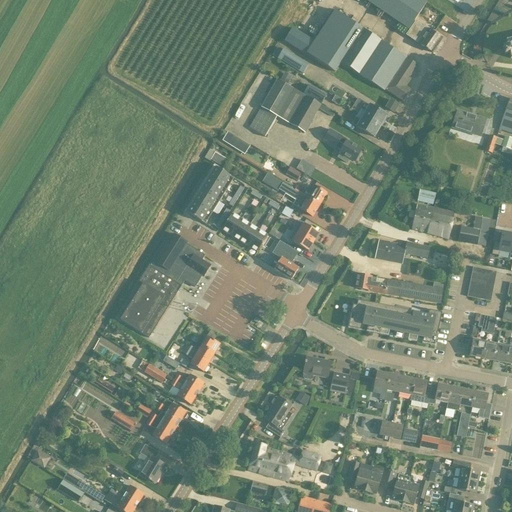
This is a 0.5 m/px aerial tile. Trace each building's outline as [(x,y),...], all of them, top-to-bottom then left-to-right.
[(364,0),(408,30),(426,3),(421,0),(364,0)] [(334,72),(341,63),(362,30),(334,12),(313,43),(306,55),(334,72)] [(436,46),(441,39),(416,22),(406,35),(432,53),(433,51),(435,51),(437,48),(436,46)] [(306,55),(313,43),(292,29),(284,41),(306,55)] [(384,91),(385,90),(406,58),(362,30),(341,63),(384,91)] [(511,39),(507,40),(505,40),(507,46),(502,47),(503,51),(504,54),(508,53),(510,59),(511,58),(511,57),(511,39)] [(278,60),(304,75),(309,66),(283,51),(278,60)] [(419,67),(406,58),(385,90),(403,102),(410,91),(405,87),(419,67)] [(284,74),(280,82),(287,86),(292,79),(284,74)] [(320,105),(304,96),(287,86),(280,82),(277,80),(249,128),(265,137),(277,117),(304,133),(320,105)] [(304,96),(320,105),(326,96),(309,87),(304,96)] [(340,88),(332,100),(338,103),(345,91),(340,88)] [(358,99),(352,110),(358,113),(380,127),(387,116),(369,106),(358,99)] [(511,99),(510,99),(499,129),(511,133),(511,99)] [(393,113),(398,105),(390,100),(385,108),(393,113)] [(480,136),(485,120),(458,112),(453,128),(480,136)] [(357,127),(374,138),(380,127),(358,113),(355,118),(360,121),(357,127)] [(330,130),(324,140),(341,150),(339,153),(340,153),(337,158),(347,164),(350,159),(355,162),(355,161),(356,161),(360,156),(359,155),(361,150),(347,142),(347,140),(330,130)] [(222,141),(245,155),(250,146),(228,132),(222,141)] [(492,154),(497,138),(490,136),(485,151),(492,154)] [(511,144),(511,138),(506,136),(502,146),(510,149),(511,144)] [(211,160),(225,168),(229,161),(215,153),(211,160)] [(302,160),(297,169),(310,177),(315,168),(302,160)] [(216,168),(208,179),(227,190),(234,179),(216,168)] [(286,175),(297,181),(301,174),(290,168),(286,175)] [(226,191),(227,190),(208,179),(201,190),(220,202),(226,191)] [(295,191),(282,184),(279,190),(296,200),(293,204),(301,209),(301,210),(313,217),(319,206),(295,191)] [(297,186),(295,191),(319,206),(326,194),(314,187),(310,194),(297,186)] [(220,202),(201,190),(194,202),(212,213),(220,202)] [(417,201),(433,204),(435,195),(420,191),(417,201)] [(205,225),(212,213),(194,202),(187,213),(205,225)] [(219,214),(224,204),(220,202),(214,212),(219,214)] [(412,230),(427,234),(433,209),(417,205),(412,230)] [(284,209),(282,214),(289,218),(293,211),(286,207),(284,209)] [(454,214),(433,209),(427,234),(448,239),(454,214)] [(232,214),(222,230),(231,236),(241,219),(232,214)] [(231,236),(239,241),(250,225),(241,219),(231,236)] [(488,228),(489,220),(481,219),(479,230),(461,227),(458,242),(484,246),(488,228)] [(303,224),(298,232),(298,233),(314,243),(319,234),(303,224)] [(248,247),(259,230),(250,225),(239,241),(248,247)] [(248,247),(257,253),(268,236),(259,230),(248,247)] [(298,233),(298,232),(294,230),(288,240),(308,252),(314,243),(298,233)] [(494,241),(492,255),(498,256),(499,251),(509,253),(511,240),(511,234),(502,233),(500,243),(494,241)] [(121,321),(149,339),(185,281),(195,288),(202,277),(204,278),(211,266),(202,261),(205,256),(187,245),(188,243),(174,235),(173,236),(170,234),(139,282),(143,285),(121,321)] [(379,240),(375,259),(402,265),(404,254),(423,258),(425,247),(406,243),(406,246),(379,240)] [(291,264),(294,259),(276,247),(273,253),(281,259),(274,270),(291,281),(292,280),(293,280),(297,274),(296,274),(299,269),(291,264)] [(295,257),(298,253),(291,249),(289,253),(295,257)] [(473,268),(472,273),(483,276),(484,270),(473,268)] [(484,270),(483,276),(495,278),(496,272),(484,270)] [(470,279),(482,282),(483,276),(472,273),(470,279)] [(355,288),(362,289),(361,290),(367,291),(367,290),(369,291),(368,291),(385,294),(385,295),(440,304),(443,290),(387,280),(387,285),(375,283),(376,278),(371,278),(371,277),(358,275),(355,288)] [(495,278),(483,276),(482,282),(494,284),(495,278)] [(467,297),(479,299),(481,287),(469,285),(467,297)] [(493,290),(481,287),(479,299),(491,302),(493,290)] [(435,347),(442,313),(429,311),(427,319),(379,308),(379,305),(357,302),(356,306),(353,305),(351,314),(354,315),(353,320),(350,319),(348,328),(388,337),(389,331),(395,332),(394,338),(402,340),(403,334),(409,335),(408,341),(416,343),(417,337),(423,338),(422,344),(435,347)] [(193,312),(204,320),(208,315),(197,307),(193,312)] [(481,332),(487,333),(490,317),(480,315),(478,327),(482,328),(481,332)] [(496,319),(490,317),(487,333),(493,335),(496,319)] [(193,335),(190,339),(202,346),(215,354),(220,344),(207,337),(204,342),(193,335)] [(481,359),(485,343),(473,340),(470,356),(481,359)] [(497,345),(485,343),(481,359),(493,361),(497,345)] [(215,354),(202,346),(198,351),(187,344),(185,348),(209,363),(215,354)] [(509,348),(497,345),(493,361),(505,364),(509,348)] [(209,363),(185,348),(182,352),(193,360),(190,364),(203,372),(209,363)] [(163,362),(177,369),(180,364),(166,356),(163,362)] [(328,379),(331,363),(308,358),(304,374),(303,377),(304,379),(311,381),(313,379),(313,376),(328,379)] [(144,373),(162,384),(167,376),(149,365),(144,373)] [(387,391),(390,375),(378,372),(374,388),(387,391)] [(332,387),(347,390),(349,376),(335,373),(332,387)] [(177,375),(174,380),(179,383),(181,380),(182,378),(177,375)] [(179,383),(197,394),(204,383),(191,375),(186,383),(181,380),(179,383)] [(402,378),(390,375),(387,391),(399,393),(402,381),(402,378)] [(411,396),(415,380),(402,378),(402,381),(399,393),(411,396)] [(176,388),(179,383),(174,380),(170,385),(176,388)] [(428,405),(429,404),(432,388),(426,387),(427,383),(415,380),(411,396),(410,401),(428,405)] [(179,383),(176,388),(181,392),(177,397),(191,405),(192,405),(194,405),(196,401),(196,400),(195,399),(197,394),(179,383)] [(448,403),(451,387),(439,385),(438,390),(432,388),(429,404),(434,405),(435,401),(448,403)] [(463,390),(451,387),(448,403),(446,409),(458,411),(459,406),(463,390)] [(471,409),(475,392),(463,390),(459,406),(471,409)] [(301,392),(296,399),(305,405),(310,398),(301,392)] [(488,395),(475,392),(471,409),(479,410),(478,418),(489,420),(492,405),(486,404),(488,395)] [(278,399),(276,398),(275,398),(272,403),(272,404),(274,405),(264,419),(270,422),(266,428),(280,438),(284,432),(282,430),(292,415),(288,412),(292,406),(286,402),(287,402),(285,400),(284,401),(279,397),(278,399)] [(155,400),(151,405),(156,408),(159,403),(155,400)] [(156,408),(161,412),(165,406),(159,403),(156,408)] [(186,412),(173,404),(166,415),(179,424),(182,419),(185,419),(188,415),(186,412)] [(141,405),(137,412),(147,418),(151,412),(151,411),(146,408),(141,405)] [(117,412),(112,419),(117,423),(130,431),(135,424),(122,416),(117,412)] [(154,423),(173,434),(179,424),(166,415),(162,413),(159,418),(153,414),(149,419),(154,423)] [(461,414),(458,430),(466,432),(468,427),(468,422),(470,416),(461,414)] [(151,428),(154,423),(149,419),(146,424),(151,428)] [(388,437),(390,437),(393,424),(383,422),(380,435),(383,436),(388,437)] [(170,438),(173,434),(154,423),(151,428),(154,429),(155,428),(157,429),(152,436),(166,444),(167,444),(168,444),(169,444),(172,440),(171,439),(170,438)] [(400,439),(402,426),(393,424),(390,437),(400,439)] [(402,440),(415,442),(417,433),(404,430),(402,440)] [(440,439),(422,436),(419,449),(429,451),(429,450),(437,452),(440,439)] [(450,451),(451,443),(440,441),(439,449),(450,451)] [(271,477),(279,452),(273,450),(265,448),(266,445),(256,443),(249,471),(271,477)] [(156,483),(167,466),(156,459),(159,453),(146,445),(140,453),(151,460),(142,475),(156,483)] [(383,453),(385,449),(377,447),(375,454),(381,455),(383,453)] [(31,461),(43,468),(49,459),(37,451),(31,461)] [(300,459),(279,452),(271,477),(288,481),(293,464),(316,471),(321,457),(303,452),(300,459)] [(461,468),(459,479),(478,483),(480,472),(472,470),(472,469),(470,469),(471,464),(454,460),(452,467),(461,468)] [(330,474),(333,464),(325,462),(322,472),(330,474)] [(365,492),(372,467),(353,462),(348,479),(356,481),(354,489),(365,492)] [(431,471),(438,473),(440,464),(433,462),(431,471)] [(386,489),(390,473),(372,467),(365,492),(376,495),(378,487),(386,489)] [(110,474),(119,479),(123,473),(114,468),(110,474)] [(403,502),(408,483),(409,478),(390,473),(386,489),(394,491),(392,499),(403,502)] [(67,474),(63,480),(101,503),(105,497),(67,474)] [(476,494),(478,483),(459,479),(456,490),(476,494)] [(428,483),(422,481),(420,487),(408,483),(403,502),(413,505),(415,497),(424,500),(428,483)] [(64,482),(59,490),(79,503),(84,495),(64,482)] [(265,495),(268,486),(254,482),(251,491),(265,495)] [(116,487),(114,491),(119,494),(122,490),(122,489),(117,486),(116,487)] [(119,494),(124,497),(137,506),(140,501),(143,502),(146,498),(144,495),(131,486),(126,493),(122,490),(119,494)] [(292,490),(276,488),(274,504),(290,506),(292,490)] [(106,501),(117,508),(123,511),(132,511),(137,506),(124,497),(119,494),(114,491),(113,490),(106,501)] [(450,495),(446,510),(452,511),(451,511),(472,511),(474,505),(459,502),(460,496),(453,495),(450,495)] [(89,507),(92,501),(84,496),(80,502),(89,507)] [(298,511),(313,511),(317,501),(302,497),(298,511)] [(329,511),(331,505),(317,501),(313,511),(329,511)] [(237,503),(234,511),(267,511),(237,503)]
